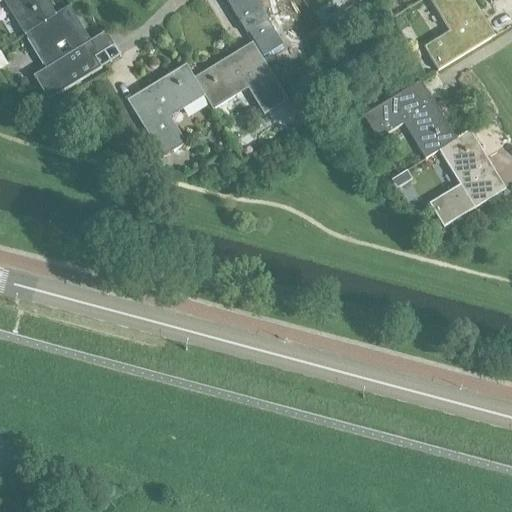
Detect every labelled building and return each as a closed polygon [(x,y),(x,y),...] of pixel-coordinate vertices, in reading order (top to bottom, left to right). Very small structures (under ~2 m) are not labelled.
[(0,0),(0,3),(4,1),(25,36),(70,8),(56,16),(46,0),(0,0)] [(225,0),(247,35),(270,20),(258,0),(225,0)] [(481,23),(485,20),(472,0),(429,0),(449,33),(424,49),(438,72),(491,40),(481,23)] [(91,52),(95,50),(70,8),(25,36),(26,36),(29,34),(50,68),(34,77),(49,103),(102,70),(91,52)] [(264,43),(255,48),(263,61),(271,56),(264,43)] [(186,66),(214,111),(248,90),(264,116),(288,101),(263,61),(255,48),(239,58),(236,54),(195,79),(186,66)] [(186,66),(145,92),(148,96),(131,107),(163,159),(186,145),(171,119),(205,98),(213,111),(214,111),(186,66)] [(426,160),(470,132),(457,140),(431,99),(427,102),(417,85),(363,117),(378,141),(404,125),(426,160)] [(492,177),(496,175),(470,132),(426,160),(440,152),(460,187),(429,205),(444,229),(502,194),(492,177)]
